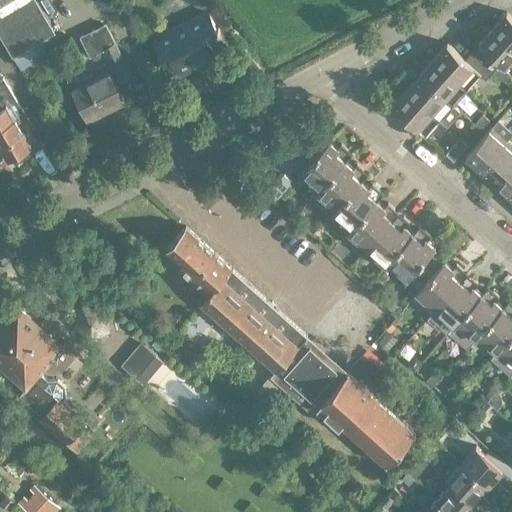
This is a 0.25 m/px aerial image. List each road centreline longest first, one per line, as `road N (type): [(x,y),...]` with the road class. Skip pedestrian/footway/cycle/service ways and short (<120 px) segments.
road 1 (tertiary): [(0,242),(329,73)]
road 2 (residential): [(511,253),(341,100),(329,73)]
road 3 (tertiary): [(329,73),(467,0)]
